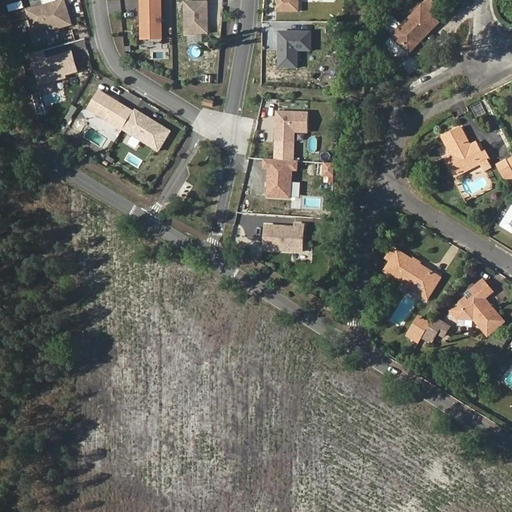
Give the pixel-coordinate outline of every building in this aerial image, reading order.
[(34,30),(51,25),(52,30),(72,24),(65,0),(61,0),(28,9),(34,30)] [(161,0),(141,0),(142,38),(162,38),(161,0)] [(276,0),(277,11),(299,11),(299,0),(276,0)] [(423,40),(439,23),(435,18),(442,11),(430,0),(427,0),(394,34),(410,50),(421,38),(423,40)] [(208,1),(185,1),(186,33),(208,32),(208,1)] [(395,31),(401,24),(394,17),(387,25),(395,31)] [(411,51),(423,40),(421,38),(410,50),(411,51)] [(78,70),(73,52),(62,55),(63,57),(59,59),(58,56),(47,59),(44,50),(32,53),(41,84),(66,77),(66,74),(78,70)] [(134,111),(99,90),(88,108),(123,129),(134,111)] [(309,112),(277,111),(276,142),(295,143),(295,131),(308,131),(309,112)] [(471,146),(461,128),(443,137),(453,155),(446,159),(455,177),(465,172),(462,164),(476,157),(480,164),(491,158),(487,151),(484,153),(478,142),(471,146)] [(480,164),(476,157),(462,164),(465,172),(480,164)] [(298,160),(265,158),(265,167),(270,168),(269,195),(290,197),(292,169),(297,169),(298,160)] [(511,178),(511,161),(511,159),(507,161),(506,160),(498,164),(506,179),(505,179),(508,181),(511,178)] [(511,204),(504,217),(503,222),(504,227),(508,231),(511,232),(511,204)] [(303,251),(304,225),(296,224),(296,227),(288,226),(286,229),(283,228),(281,226),(266,225),(265,248),(303,251)] [(427,299),(440,279),(433,275),(433,273),(418,264),(417,265),(393,249),(387,258),(392,261),(386,271),(421,293),(420,294),(427,299)] [(505,322),(492,307),(487,306),(484,303),(485,299),(494,292),(484,280),(472,290),(476,295),(469,301),(466,298),(451,310),(458,318),(475,320),(488,336),(505,322)] [(424,335),(431,325),(420,318),(412,331),(423,338),(424,335)] [(438,332),(444,323),(435,318),(431,325),(424,335),(431,340),(433,341),(438,332)] [(445,336),(450,327),(444,323),(438,332),(445,336)] [(423,338),(412,331),(408,336),(420,343),(423,338)] [(490,364),(494,357),(488,353),(484,360),(490,364)]
